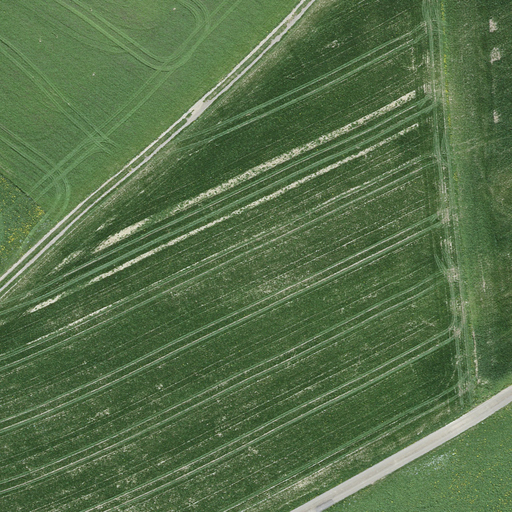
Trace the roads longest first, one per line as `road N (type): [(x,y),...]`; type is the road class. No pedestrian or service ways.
road 1 (track): [(0,285),(173,135),(309,0)]
road 2 (unclassified): [(302,511),(511,394)]
